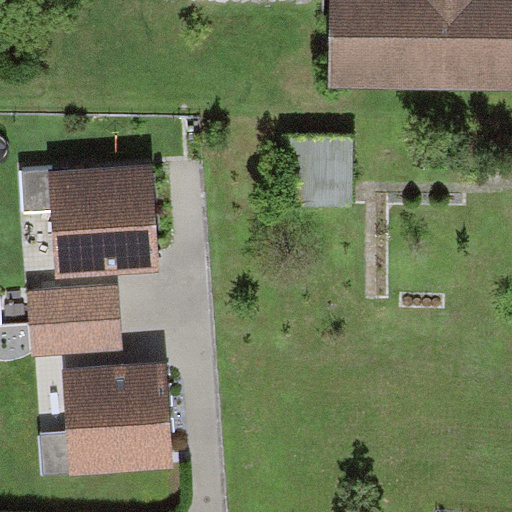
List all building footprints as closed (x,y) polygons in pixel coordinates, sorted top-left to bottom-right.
[(511,0),(332,0),(331,87),(511,89),(511,0)] [(346,147),(280,148),(282,212),(348,211),(346,147)] [(149,161),(21,173),(25,211),(53,208),(60,278),(159,269),(149,161)] [(116,287),(25,293),(29,358),(120,351),(116,287)] [(170,364),(61,371),(65,425),(38,427),(41,480),(177,471),(170,364)]
